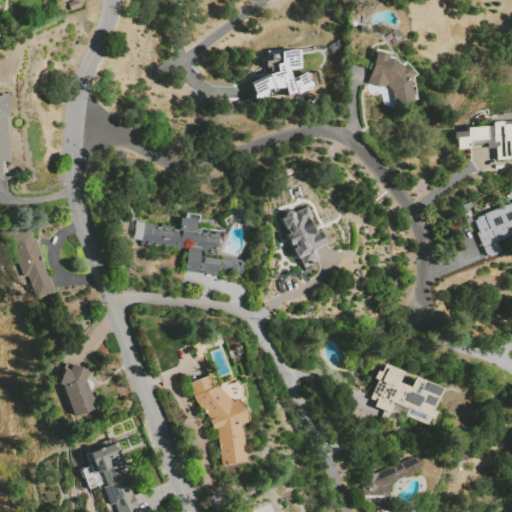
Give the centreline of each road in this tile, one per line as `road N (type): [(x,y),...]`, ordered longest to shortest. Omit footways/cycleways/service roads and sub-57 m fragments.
road 1 (residential): [(193,511),(88,251),(75,197),(74,99),(111,0)]
road 2 (residential): [(421,315),(423,250),(413,213),(397,182),(356,142),(309,132),(200,165),(111,134),(72,131)]
road 3 (residential): [(322,443),(248,316),(107,298)]
